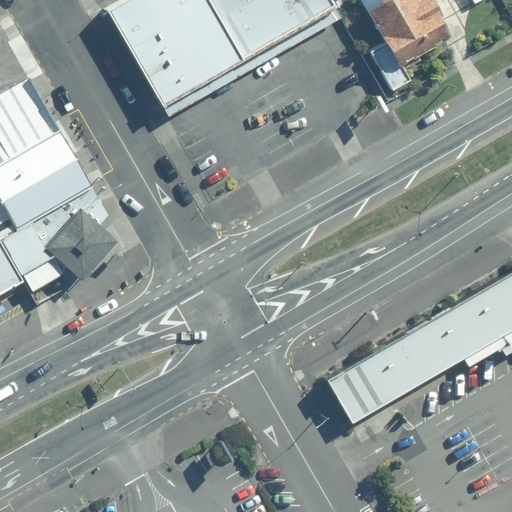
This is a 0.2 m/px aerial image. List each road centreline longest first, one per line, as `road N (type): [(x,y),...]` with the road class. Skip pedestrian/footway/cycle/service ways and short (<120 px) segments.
road 1 (primary): [(202,284),(511,106)]
road 2 (residential): [(39,0),(202,284)]
road 3 (primary): [(511,185),(237,343)]
road 4 (primary): [(237,343),(0,480)]
road 5 (primary): [(0,401),(202,284)]
road 6 (residential): [(237,343),(333,511)]
